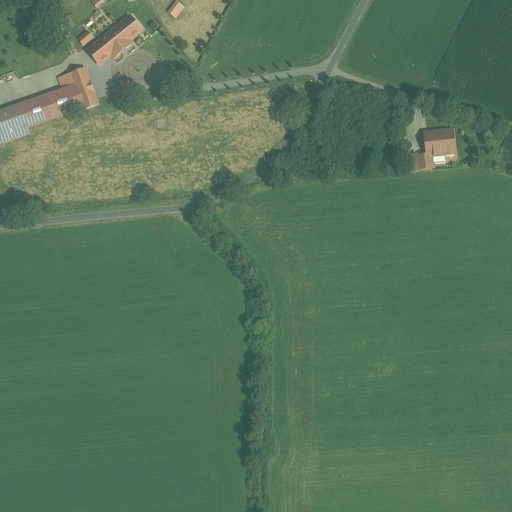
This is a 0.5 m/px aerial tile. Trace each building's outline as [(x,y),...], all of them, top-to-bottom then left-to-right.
[(169,14),(177,19),(186,7),(178,2),(169,14)] [(130,17),(87,50),(99,65),(110,56),(113,60),(135,44),(131,39),(141,32),(130,17)] [(87,32),(78,39),(84,46),(93,38),(87,32)] [(64,90),(20,106),(28,129),(29,128),(99,103),(87,70),(60,79),(64,90)] [(28,129),(20,106),(0,113),(0,145),(31,134),(29,128),(28,129)] [(452,131),(424,134),(426,157),(432,156),(454,154),(452,131)] [(433,169),(432,156),(426,157),(416,157),(417,171),(433,169)]
